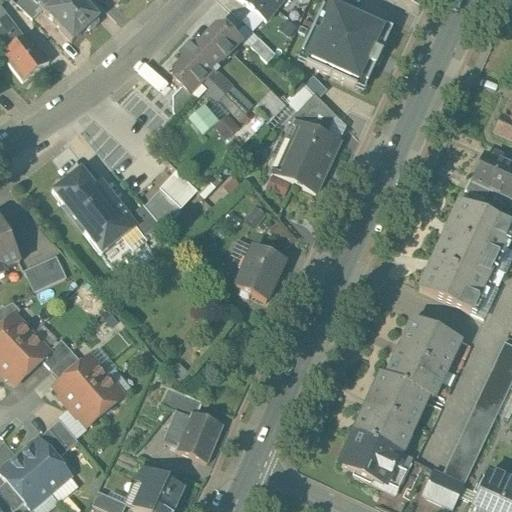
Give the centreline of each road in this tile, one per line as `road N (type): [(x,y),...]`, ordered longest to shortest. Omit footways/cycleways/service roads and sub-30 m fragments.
road 1 (secondary): [(255,464),(465,0)]
road 2 (residential): [(181,0),(56,119),(0,153)]
